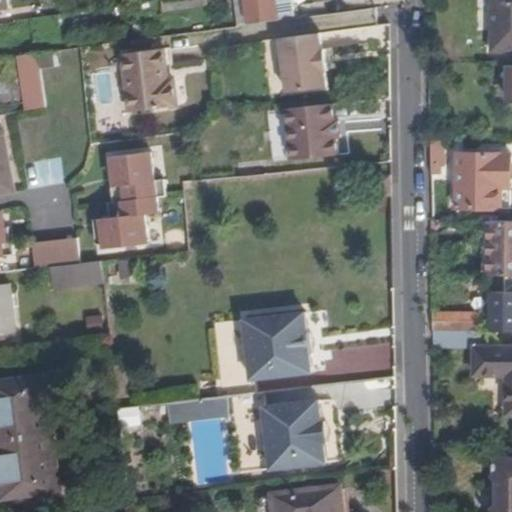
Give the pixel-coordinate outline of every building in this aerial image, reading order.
[(6,0),(0,0),(0,10),(8,9),(6,0)] [(219,6),(218,0),(165,0),(163,1),(164,14),(219,6)] [(235,0),(239,28),(250,26),(246,0),(235,0)] [(277,0),(246,0),(250,26),(281,21),(277,0)] [(283,0),(284,15),(297,14),(295,0),(283,0)] [(511,0),(492,0),(492,53),(511,53),(511,0)] [(46,2),(17,6),(19,18),(48,14),(46,2)] [(321,33),(281,38),(288,93),(328,88),(326,72),(330,72),(326,49),(323,50),(321,33)] [(162,50),(122,56),(131,114),(177,108),(173,81),(166,81),(162,50)] [(59,106),(52,54),(40,55),(47,107),(59,106)] [(47,107),(40,55),(39,55),(28,56),(36,110),(45,108),(47,107)] [(11,75),(0,76),(0,103),(14,101),(11,75)] [(336,122),(289,127),(293,161),(341,156),(336,122)] [(3,134),(0,134),(0,192),(14,190),(3,134)] [(432,143),(433,168),(445,168),(446,143),(432,143)] [(108,248),(151,243),(147,215),(161,213),(159,197),(168,196),(166,179),(156,180),(152,152),(113,157),(115,176),(117,176),(118,186),(113,186),(115,202),(110,203),(112,218),(106,219),(107,230),(106,230),(106,235),(104,244),(108,245),(108,248)] [(502,179),(511,178),(511,154),(459,155),(459,210),(502,210),(502,188),(502,179)] [(240,164),(242,179),(268,176),(266,162),(240,164)] [(394,196),(393,175),(380,175),(381,196),(394,196)] [(511,187),(511,178),(502,179),(502,188),(511,187)] [(511,222),(490,223),(490,277),(511,276),(511,222)] [(0,270),(1,271),(0,264),(0,254),(14,253),(13,239),(10,239),(8,225),(0,225),(0,270)] [(53,265),(80,261),(77,236),(32,241),(35,267),(53,265)] [(80,261),(53,265),(55,285),(104,279),(101,259),(80,261)] [(133,259),(118,260),(120,272),(134,271),(133,259)] [(511,280),(493,280),(493,332),(511,332),(511,280)] [(0,333),(15,332),(11,284),(0,285),(0,333)] [(315,312),(255,319),(257,339),(254,339),(250,345),(251,355),(257,359),(259,359),(261,379),(322,372),(319,352),(322,352),(320,332),(317,332),(315,312)] [(435,314),(436,332),(472,333),(480,332),(480,314),(435,314)] [(472,333),(436,332),(436,346),(472,346),(472,333)] [(511,350),(477,350),(476,378),(508,378),(508,417),(511,416),(511,350)] [(0,441),(51,434),(44,379),(0,384),(0,441)] [(187,401),(176,403),(178,415),(189,414),(187,401)] [(272,471),(327,465),(325,443),(328,443),(325,423),(323,423),(320,402),(265,408),(272,471)] [(51,434),(0,441),(0,459),(4,459),(9,496),(58,489),(51,434)] [(4,459),(0,459),(0,470),(3,496),(9,496),(4,459)] [(511,511),(511,460),(497,461),(496,475),(492,478),(498,487),(498,508),(493,511),(511,511)] [(273,495),(274,511),(344,511),(341,488),(273,495)]
